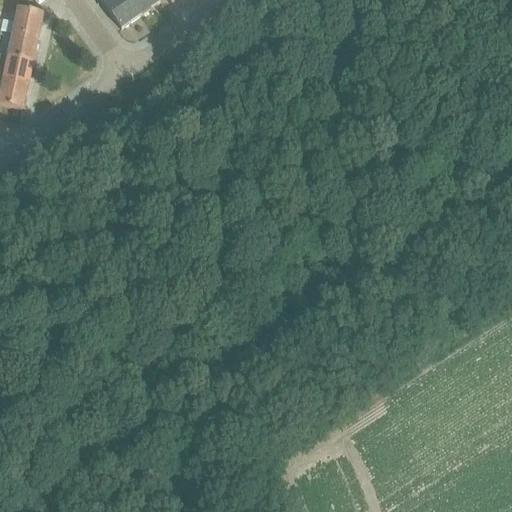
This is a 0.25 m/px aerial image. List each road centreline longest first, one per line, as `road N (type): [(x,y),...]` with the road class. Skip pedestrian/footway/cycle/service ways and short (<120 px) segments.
road 1 (track): [(48,511),(511,197)]
road 2 (residential): [(0,163),(132,71)]
road 3 (residential): [(132,71),(235,0)]
